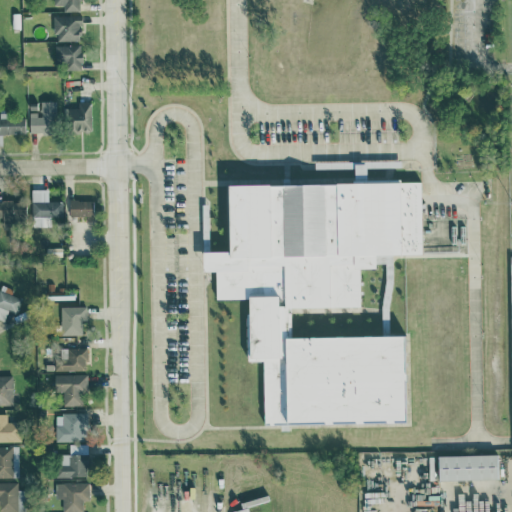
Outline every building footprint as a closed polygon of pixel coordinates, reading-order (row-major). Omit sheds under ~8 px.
[(52,15),(52,33),(57,33),(57,40),(80,39),(79,15),(52,15)] [(54,45),(54,68),(80,67),(80,44),(54,45)] [(29,131),(55,131),(55,100),(39,101),(39,112),(29,112),(29,131)] [(90,129),(90,102),(77,101),(77,107),(64,107),(63,129),(90,129)] [(0,132),(24,133),(24,118),(9,118),(9,114),(0,114),(0,132)] [(289,307),(290,339),(405,337),(406,423),(268,426),(267,360),(250,361),(249,308),(249,298),(217,299),(216,271),(204,271),(204,251),(229,250),(228,186),(418,183),(419,251),(375,252),(375,269),(357,269),(358,306),(289,307)] [(62,200),(47,201),(47,188),(30,189),(31,226),(46,226),(46,219),(62,218),(62,200)] [(92,215),(92,199),(68,200),(69,216),(92,215)] [(0,218),(24,217),(24,200),(0,200),(0,218)] [(0,320),(2,321),(8,310),(15,313),(22,300),(10,293),(12,290),(1,284),(0,286),(0,320)] [(59,306),(60,334),(82,334),(81,321),(86,321),(86,306),(59,306)] [(54,370),(86,369),(85,347),(60,347),(60,356),(53,356),(54,370)] [(86,373),(53,374),(54,391),(62,391),(62,405),(82,405),(82,391),(87,391),(86,373)] [(0,404),(12,404),(11,375),(0,374),(0,404)] [(0,441),(20,440),(19,422),(6,422),(6,413),(0,412),(0,441)] [(85,413),(55,412),(54,440),(85,441),(85,413)] [(87,443),(68,444),(68,454),(55,454),(55,477),(87,476),(87,443)] [(0,476),(11,477),(10,446),(0,446),(0,476)] [(438,480),(498,478),(497,454),(437,455),(438,480)] [(87,482),(54,482),(55,498),(61,498),(62,511),(82,511),(82,500),(88,500),(87,482)]
